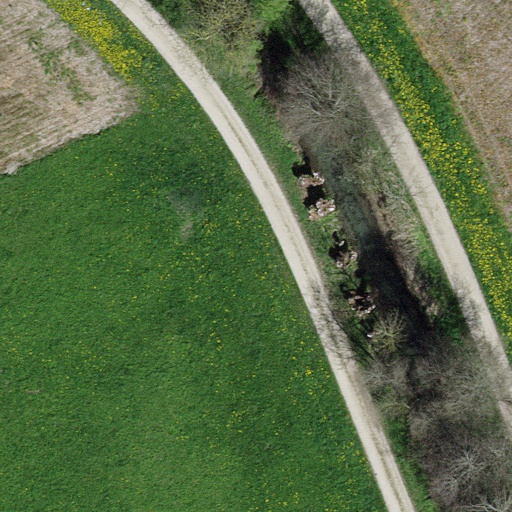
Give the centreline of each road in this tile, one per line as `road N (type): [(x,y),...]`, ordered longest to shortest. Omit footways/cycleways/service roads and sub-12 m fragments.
road 1 (track): [(121,0),(248,158),(296,246),(395,511)]
road 2 (track): [(511,408),(394,143),(304,0)]
